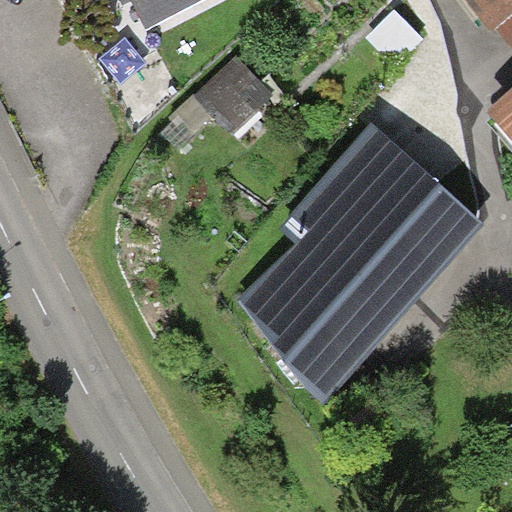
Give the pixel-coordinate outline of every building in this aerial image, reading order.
[(129,0),(145,31),(205,0),(129,0)] [(511,0),(463,0),(490,35),(497,31),(511,18),(511,0)] [(511,18),(497,31),(511,49),(511,18)] [(273,98),(239,59),(198,93),(231,132),(273,98)] [(511,96),(488,117),(511,143),(511,96)] [(278,228),(295,244),(237,305),(325,403),(486,230),(377,126),(278,228)] [(383,441),(368,422),(349,436),(363,456),(383,441)]
